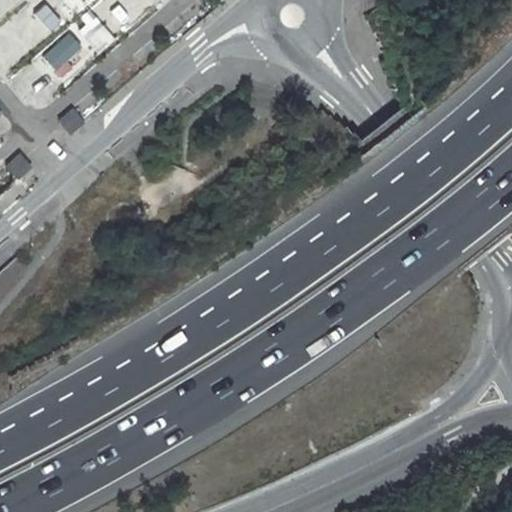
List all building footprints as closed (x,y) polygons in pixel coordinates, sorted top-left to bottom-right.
[(57,0),(64,16),(82,9),(78,0),(57,0)] [(115,28),(148,0),(100,0),(95,4),(115,28)] [(31,14),(50,31),(61,19),(42,2),(31,14)] [(70,29),(54,42),(77,72),(93,59),(70,29)] [(52,47),(32,64),(48,82),(68,65),(52,47)] [(70,108),(56,120),(69,134),(83,122),(70,108)] [(30,166),(18,152),(3,166),(15,179),(30,166)]
